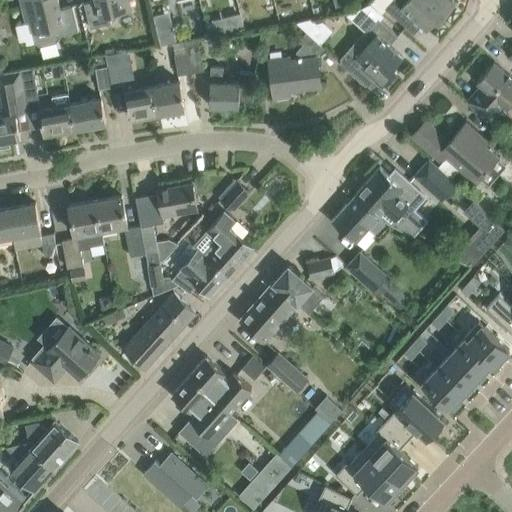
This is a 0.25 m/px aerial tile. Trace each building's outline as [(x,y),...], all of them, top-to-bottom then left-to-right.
[(20,0),(24,15),(26,22),(29,22),(35,42),(40,45),(56,41),(60,35),(78,30),(77,25),(72,5),(60,8),(57,0),(20,0)] [(93,0),(84,2),(90,27),(111,22),(109,13),(132,8),(129,0),(93,0)] [(427,28),(435,19),(439,22),(454,5),(449,0),(391,0),(385,8),(406,26),(414,17),(427,28)] [(364,33),(340,59),(342,61),(340,63),(350,72),(365,85),(367,83),(371,87),(376,81),(382,86),(394,73),(397,69),(394,66),(402,56),(389,45),(398,35),(383,22),(381,20),(385,16),(381,13),(381,12),(371,3),(370,4),(346,14),(366,32),(365,34),(364,33)] [(310,17),(295,21),(307,31),(315,22),(310,17)] [(221,18),(205,21),(209,36),(225,33),(221,18)] [(309,31),(321,42),(334,29),(322,18),(309,31)] [(268,59),(273,97),(290,94),(289,88),(321,84),(317,57),(316,57),(324,48),(307,31),(297,41),(302,45),(296,52),(297,59),(290,61),(289,56),(268,59)] [(198,38),(185,40),(190,72),(204,70),(198,38)] [(190,72),(185,40),(173,43),(178,74),(190,72)] [(112,86),(123,84),(118,52),(105,54),(107,65),(111,86),(112,86)] [(483,85),(479,90),(476,89),(466,101),(490,121),(505,105),(507,107),(511,101),(511,77),(493,61),(477,80),(483,85)] [(111,86),(107,65),(95,68),(99,88),(111,86)] [(211,66),(209,105),(239,106),(239,100),(252,101),(253,72),(241,71),(240,80),(223,79),(223,66),(211,66)] [(33,67),(20,69),(26,101),(39,99),(33,67)] [(26,101),(20,69),(0,72),(0,97),(3,114),(0,114),(0,140),(20,137),(15,111),(13,103),(26,101)] [(180,80),(152,85),(157,112),(185,107),(180,80)] [(129,117),(157,112),(152,85),(124,90),(129,117)] [(70,103),(68,93),(52,96),(54,106),(39,108),(40,113),(44,132),(75,127),(70,103)] [(101,97),(70,103),(75,127),(106,121),(101,97)] [(412,135),(427,148),(441,160),(446,154),(476,181),(498,156),(478,139),(481,136),(465,122),(448,141),(425,120),(412,135)] [(415,174),(443,199),(457,183),(429,159),(415,174)] [(380,166),(354,194),(378,215),(387,223),(389,224),(412,236),(426,220),(408,203),(420,190),(396,168),(390,175),(380,166)] [(220,199),(232,211),(250,191),(238,180),(220,199)] [(152,223),(153,223),(164,221),(163,217),(198,210),(192,182),(157,188),(159,197),(148,199),(152,223)] [(485,186),(473,198),(491,215),(505,200),(495,190),(494,191),(491,188),(489,190),(485,186)] [(354,194),(331,219),(346,233),(355,241),(368,226),(377,234),(387,223),(378,215),(354,194)] [(122,195),(95,199),(101,229),(101,228),(127,224),(122,195)] [(101,229),(95,199),(69,204),(75,237),(62,240),(67,267),(83,264),(80,249),(90,247),(90,246),(104,243),(101,228),(101,229)] [(35,202),(8,207),(13,234),(40,229),(35,202)] [(0,235),(13,234),(8,207),(0,208),(0,235)] [(203,254),(227,276),(253,247),(230,225),(233,222),(233,218),(224,210),(207,230),(216,238),(203,254)] [(493,218),(459,256),(471,267),(504,229),(493,218)] [(141,225),(146,253),(148,265),(160,262),(156,241),(153,223),(152,223),(141,225)] [(130,256),(146,253),(141,225),(125,228),(130,256)] [(42,235),(45,255),(58,253),(54,233),(42,235)] [(203,254),(197,248),(179,267),(210,295),(227,276),(203,254)] [(347,265),(373,289),(387,275),(360,251),(347,265)] [(307,262),(311,278),(334,272),(330,256),(307,262)] [(160,262),(148,265),(152,285),(164,283),(160,262)] [(288,264),(264,292),(278,305),(284,299),(288,302),(292,298),(297,303),(308,313),(324,295),(312,285),(303,277),(288,264)] [(123,348),(130,354),(144,367),(195,310),(174,292),(123,348)] [(264,292),(239,319),(263,341),(297,303),(292,298),(288,302),(284,299),(278,305),(264,292)] [(511,304),(499,293),(486,307),(511,331),(511,304)] [(447,304),(439,313),(446,319),(454,310),(447,304)] [(439,313),(431,322),(438,328),(446,319),(439,313)] [(479,321),(464,336),(495,365),(498,362),(502,357),(509,349),(479,321)] [(31,359),(54,380),(55,378),(54,378),(50,375),(63,361),(78,375),(99,353),(69,325),(49,347),(45,344),(31,359)] [(420,334),(412,343),(419,350),(427,341),(420,334)] [(464,337),(451,352),(478,377),(491,363),(494,365),(495,365),(464,336),(463,337),(464,337)] [(0,343),(0,359),(6,364),(14,353),(0,343)] [(412,343),(404,352),(411,359),(419,350),(412,343)] [(267,364),(297,390),(308,378),(278,352),(267,364)] [(451,352),(437,367),(464,392),(478,377),(451,352)] [(207,355),(190,375),(230,411),(251,387),(234,371),(227,378),(222,374),(225,371),(207,355)] [(437,367),(422,382),(450,408),(464,392),(437,367)] [(230,411),(190,375),(172,394),(190,410),(193,407),(198,411),(180,431),(206,453),(238,418),(230,411)] [(396,409),(387,418),(409,438),(418,429),(427,437),(431,434),(432,435),(436,431),(435,430),(444,419),(406,384),(389,402),(396,409)] [(318,436),(331,421),(318,409),(305,424),(318,436)] [(33,442),(30,445),(55,467),(79,440),(54,418),(46,427),(37,420),(25,423),(28,437),(30,440),(33,442)] [(379,431),(364,448),(402,483),(418,465),(415,462),(416,461),(411,456),(410,458),(400,448),(409,438),(387,418),(377,429),(379,431)] [(292,465),(305,451),(291,439),(278,454),(292,465)] [(18,458),(9,468),(34,490),(55,467),(30,445),(33,442),(30,440),(6,446),(18,458)] [(346,462),(336,474),(357,494),(367,483),(386,501),(389,497),(390,498),(394,494),(393,493),(402,483),(364,448),(349,464),(346,462)] [(156,458),(143,473),(170,496),(181,483),(192,493),(197,497),(209,483),(172,450),(161,463),(156,458)] [(292,465),(278,454),(277,453),(240,495),(255,507),(292,465)] [(0,511),(14,511),(29,496),(0,470),(0,511)] [(323,501),(317,511),(350,511),(346,510),(352,497),(326,484),(319,499),(323,501)]
